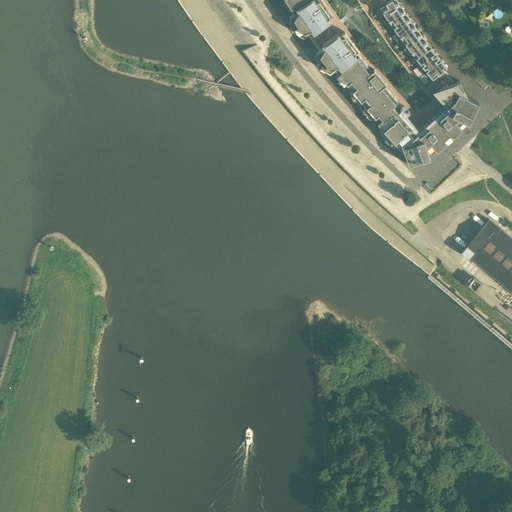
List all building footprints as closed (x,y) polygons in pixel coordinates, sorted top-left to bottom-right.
[(282,0),(284,5),(289,10),(291,9),(294,13),(313,0),(282,0)] [(321,0),(313,0),(294,13),(289,17),(291,30),(302,37),(306,34),(308,33),(311,31),(313,34),(330,22),(328,19),(333,16),(321,0)] [(382,19),(400,5),(397,1),(396,0),(390,0),(390,1),(385,4),(376,10),(382,19)] [(406,13),(400,5),(382,19),(388,27),(406,13)] [(406,13),(388,27),(393,35),(411,21),(406,13)] [(411,21),(393,35),(399,43),(417,29),(411,21)] [(423,37),(417,29),(399,43),(405,51),(423,37)] [(359,51),(350,40),(344,32),(340,35),(338,33),(321,45),(323,48),(320,50),(318,51),(315,54),(318,67),(329,73),(335,69),(357,52),(359,51)] [(429,45),(423,37),(405,51),(411,58),(429,45)] [(511,44),(496,55),(506,70),(511,64),(511,44)] [(429,45),(411,58),(417,66),(435,52),(430,47),(429,45)] [(371,71),(357,52),(335,69),(338,73),(335,76),(338,82),(344,86),(346,84),(352,91),(349,93),(352,99),(358,103),(360,101),(366,107),(363,109),(366,116),(372,120),(375,118),(376,120),(392,106),(398,101),(384,85),(386,84),(374,69),(371,71)] [(435,52),(417,66),(423,74),(441,60),(435,52)] [(445,65),(441,60),(423,74),(429,82),(438,75),(443,71),(444,70),(447,68),(445,65)] [(392,106),(376,120),(378,122),(377,123),(381,134),(389,143),(400,149),(402,151),(404,153),(408,165),(429,157),(468,123),(478,102),(468,97),(464,92),(460,81),(452,84),(432,91),(448,110),(444,114),(419,136),(392,106)] [(511,239),(489,219),(466,246),(466,245),(460,252),(467,258),(469,256),(506,287),(511,292),(511,239)]
